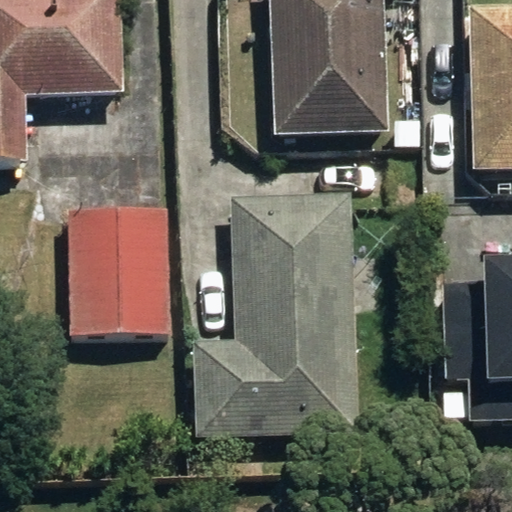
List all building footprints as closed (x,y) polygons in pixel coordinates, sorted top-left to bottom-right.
[(127,0),(0,0),(0,169),(33,168),(31,101),(131,98),(127,0)] [(274,0),(278,139),(395,137),(392,0),(274,0)] [(511,9),(476,11),(479,179),(511,178),(511,9)] [(360,200),(237,203),(240,347),(200,347),(202,443),(365,439),(360,200)] [(172,213),(71,215),(74,343),(174,341),(172,213)] [(497,291),(448,292),(450,390),(475,390),(476,429),(511,427),(511,267),(496,268),(497,291)]
